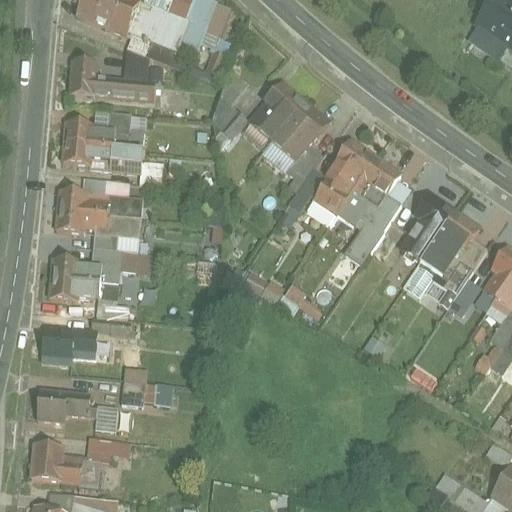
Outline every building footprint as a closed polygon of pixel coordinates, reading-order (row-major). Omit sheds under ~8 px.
[(81,0),(74,18),(126,38),(141,0),(81,0)] [(173,3),(165,0),(141,0),(126,38),(130,40),(126,51),(170,68),(174,57),(176,58),(178,53),(195,60),(206,33),(222,39),(233,9),(209,0),(193,0),(186,20),(169,13),(173,3)] [(511,0),(490,0),(476,21),(480,24),(509,44),(511,46),(511,0)] [(509,44),(480,24),(469,40),(497,60),(509,44)] [(72,98),(156,104),(157,83),(101,80),(102,66),(74,64),(72,98)] [(225,148),(241,129),(225,116),(242,94),(223,80),(205,132),(225,148)] [(326,131),(276,89),(242,131),(291,172),(305,156),(326,131)] [(116,132),(115,147),(143,149),(144,130),(129,129),(131,114),(111,112),(110,132),(116,132)] [(94,124),(66,122),(63,165),(91,167),(91,161),(109,162),(109,161),(142,163),(142,160),(143,149),(115,147),(116,132),(110,132),(93,131),(94,124)] [(397,181),(346,147),(321,185),(311,199),(313,200),(307,209),(332,226),(345,207),(357,214),(352,222),(364,230),(392,189),(397,181)] [(316,166),(305,156),(291,172),(279,187),(294,200),(309,177),(316,166)] [(163,162),(142,160),(142,163),(140,183),(162,185),(163,162)] [(311,199),(321,185),(309,177),(294,200),(283,215),(295,223),(311,199)] [(88,195),(88,198),(105,199),(105,197),(127,199),(128,184),(85,181),(84,195),(88,195)] [(407,199),(392,189),(364,230),(380,240),(407,199)] [(84,195),(57,193),(54,233),(85,235),(85,230),(96,230),(107,231),(108,218),(110,200),(105,199),(88,198),(88,195),(84,195)] [(398,252),(393,259),(431,285),(440,290),(467,249),(476,235),(425,201),(410,225),(414,228),(398,252)] [(217,219),(202,217),(200,234),(216,235),(217,219)] [(142,221),(108,218),(107,231),(96,230),(95,238),(117,239),(140,241),(142,221)] [(380,240),(364,230),(351,250),(384,272),(393,259),(398,252),(380,240)] [(140,241),(117,239),(116,253),(121,253),(139,255),(140,241)] [(185,250),(165,248),(164,262),(184,264),(185,250)] [(482,260),(467,249),(440,290),(431,285),(428,289),(451,305),(454,301),(468,280),(482,260)] [(92,251),(91,269),(102,270),(99,301),(99,307),(116,309),(119,273),(121,253),(116,253),(92,251)] [(139,255),(121,253),(119,273),(150,275),(151,256),(139,255)] [(483,290),(478,298),(490,306),(487,310),(503,321),(511,307),(511,261),(502,255),(486,279),(490,281),(483,290)] [(81,262),(53,260),(49,301),(78,303),(78,300),(99,301),(102,270),(91,269),(81,268),(81,262)] [(207,273),(195,272),(194,282),(207,283),(207,273)] [(264,289),(246,279),(240,291),(258,301),(264,289)] [(483,290),(468,280),(454,301),(481,319),(487,310),(490,306),(478,298),(483,290)] [(198,284),(177,283),(176,301),(196,302),(198,284)] [(265,288),(264,289),(258,301),(272,309),(280,296),(265,288)] [(303,305),(287,296),(280,306),(296,316),(302,307),(303,305)] [(323,320),(302,307),(296,316),(317,329),(323,320)] [(511,335),(511,307),(503,321),(484,349),(490,353),(497,358),(509,340),(511,335)] [(95,337),(93,361),(112,363),(115,330),(91,327),(90,336),(95,337)] [(44,332),(41,364),(70,367),(71,359),(93,361),(95,337),(90,336),(44,332)] [(481,340),(472,334),(464,346),(473,351),(481,340)] [(511,361),(511,342),(509,340),(497,358),(483,379),(494,387),(509,366),(511,361)] [(374,366),(382,353),(368,344),(359,357),(374,366)] [(497,358),(490,353),(483,364),(478,361),(469,375),(481,383),(483,379),(497,358)] [(123,379),(147,382),(148,370),(125,367),(123,379)] [(173,384),(145,383),(143,404),(172,406),(173,384)] [(91,394),(41,390),(38,424),(65,426),(66,415),(89,417),(91,394)] [(118,408),(96,406),(94,431),(117,432),(118,408)] [(131,442),(90,437),(88,459),(84,459),(81,482),(100,485),(103,462),(110,462),(111,454),(129,457),(131,442)] [(66,449),(35,444),(30,477),(81,485),(81,482),(84,459),(85,456),(66,453),(66,449)] [(480,464),(503,481),(509,470),(511,471),(511,465),(488,451),(480,464)] [(511,511),(511,471),(509,470),(503,481),(487,506),(496,511),(511,511)] [(496,511),(487,506),(484,510),(439,481),(431,495),(454,511),(496,511)] [(111,511),(115,500),(47,493),(46,508),(33,505),(31,511),(111,511)] [(236,511),(240,509),(224,493),(209,508),(213,511),(236,511)] [(454,511),(431,495),(422,506),(426,511),(454,511)]
